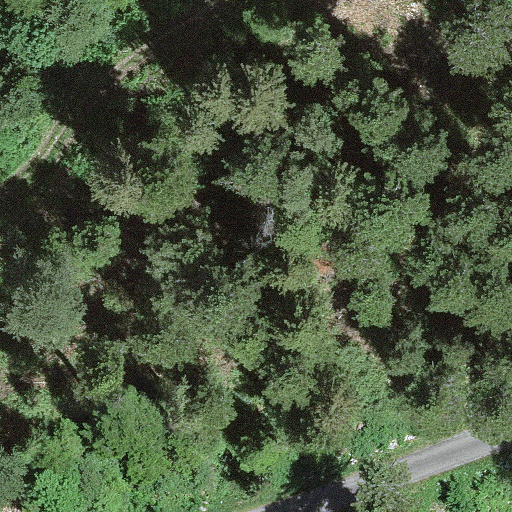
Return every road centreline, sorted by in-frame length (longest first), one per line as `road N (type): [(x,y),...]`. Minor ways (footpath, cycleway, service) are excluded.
road 1 (track): [(0,197),(223,0)]
road 2 (unclassified): [(298,511),(511,431)]
